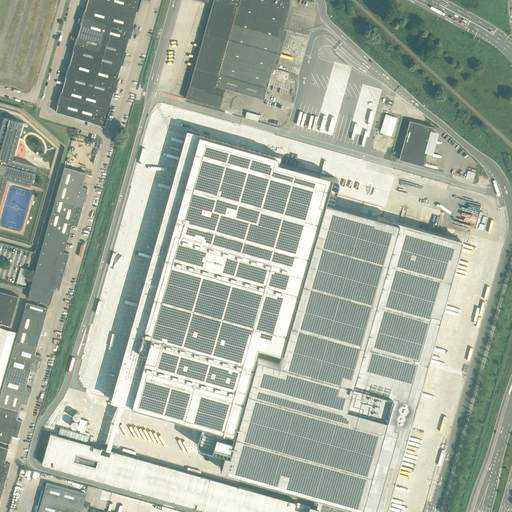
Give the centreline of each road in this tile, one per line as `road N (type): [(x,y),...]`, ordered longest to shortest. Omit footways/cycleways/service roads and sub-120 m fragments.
road 1 (unclassified): [(3,511),(108,134)]
road 2 (unclassified): [(108,134),(152,0)]
road 3 (unclassified): [(0,90),(34,95),(63,0)]
road 4 (secondary): [(511,385),(468,511)]
road 5 (unclassified): [(73,0),(43,110),(49,118)]
